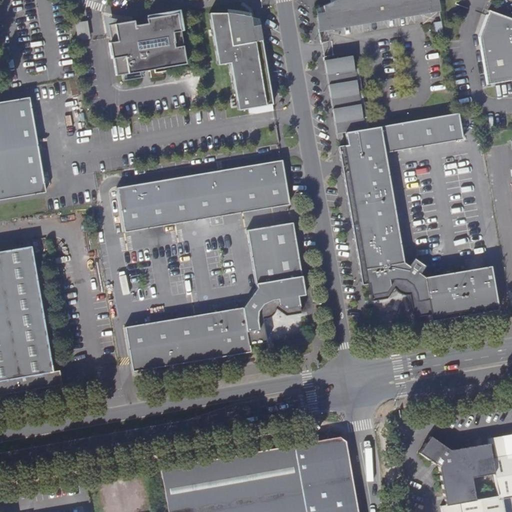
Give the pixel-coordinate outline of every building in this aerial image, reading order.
[(419,14),(422,14),(419,0),(334,0),(323,5),(325,14),(328,30),(341,28),(340,22),(418,9),(419,14)] [(419,0),(422,14),(432,12),(429,0),(419,0)] [(511,18),(489,10),(480,36),(488,85),(511,80),(511,18)] [(134,20),(107,25),(110,42),(109,42),(112,58),(113,58),(116,76),(142,71),(141,66),(154,64),(155,69),(185,64),(182,45),(180,31),(177,13),(146,18),(147,23),(134,25),(134,20)] [(319,32),(328,30),(325,14),(316,15),(319,32)] [(227,16),(209,16),(218,68),(230,66),(239,113),(273,107),(262,43),(255,44),(251,20),(242,18),(235,17),(227,16)] [(90,38),(87,20),(75,22),(78,40),(90,38)] [(324,60),(336,134),(345,132),(365,129),(353,55),(324,60)] [(122,75),(123,80),(143,76),(142,71),(122,75)] [(22,98),(0,102),(0,206),(40,200),(22,98)] [(365,129),(345,132),(347,145),(338,146),(340,158),(341,160),(384,153),(461,140),(461,137),(457,113),(441,116),(365,129)] [(341,164),(343,173),(386,165),(384,153),(341,160),(341,164)] [(290,204),(282,159),(117,188),(124,232),(290,204)] [(406,295),(409,294),(413,317),(430,314),(431,321),(498,310),(490,266),(425,277),(419,274),(425,266),(413,258),(408,266),(403,262),(386,165),(343,173),(362,285),(368,284),(371,300),(386,298),(393,288),(394,289),(394,290),(395,291),(396,291),(396,292),(397,293),(398,293),(399,293),(400,294),(401,294),(402,295),(403,295),(404,295),(405,295),(406,295)] [(266,342),(262,319),(263,319),(264,319),(265,319),(266,319),(267,318),(268,317),(269,317),(270,316),(271,315),(272,314),(273,313),(273,312),(274,311),(274,310),(274,309),(275,308),(285,316),(300,313),(297,296),(304,295),(292,222),(247,230),(257,287),(243,307),(125,327),(132,372),(166,366),(250,352),(249,345),(266,342)] [(0,394),(61,384),(59,370),(52,371),(31,246),(0,250),(0,394)] [(511,497),(511,435),(487,440),(488,445),(449,452),(429,438),(418,455),(437,467),(444,507),(438,508),(439,511),(502,511),(500,499),(511,497)] [(357,511),(345,441),(338,437),(160,468),(167,511),(357,511)]
